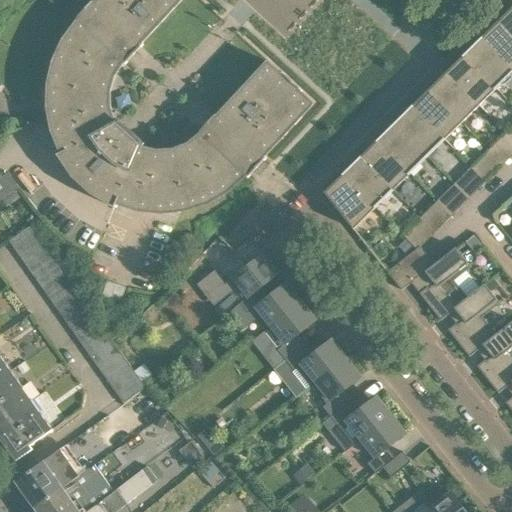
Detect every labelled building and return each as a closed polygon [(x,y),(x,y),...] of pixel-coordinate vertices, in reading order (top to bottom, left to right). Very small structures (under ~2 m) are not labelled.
[(98,0),(96,2),(95,1),(92,3),(92,4),(79,18),(76,21),(78,22),(66,40),(63,45),(53,64),(50,75),(49,80),(48,91),(49,106),(50,121),(51,129),(53,138),(56,144),(61,155),(57,157),(63,166),(72,179),(79,171),(96,187),(89,195),(114,210),(117,206),(138,214),(160,215),(181,214),(185,213),(209,205),(229,195),(246,178),(248,179),(249,178),(249,177),(250,177),(263,162),(264,162),(264,161),(266,159),(265,158),(268,154),(313,105),(300,93),(302,92),(299,89),(294,95),(279,82),(285,76),(282,73),(280,75),(268,63),(219,116),(217,114),(215,116),(215,117),(201,131),(201,132),(199,134),(200,136),(188,145),(156,152),(145,149),(142,148),(142,146),(143,147),(144,145),(141,142),(138,145),(119,127),(122,124),(119,122),(118,121),(117,123),(116,124),(110,109),(110,93),(115,78),(123,65),(125,66),(126,64),(127,63),(141,49),(141,48),(143,46),(142,45),(183,0),(98,0)] [(511,9),(505,17),(498,23),(511,36),(511,9)] [(511,36),(498,23),(497,24),(481,40),(511,71),(511,36)] [(511,71),(481,40),(467,53),(464,57),(496,90),(511,74),(511,71)] [(464,57),(463,58),(447,74),(479,107),(496,90),(464,57)] [(479,107),(447,74),(429,91),(462,124),(479,107)] [(429,91),(428,92),(412,108),(445,141),(462,124),(429,91)] [(412,108),(407,113),(395,125),(428,158),(445,141),(412,108)] [(395,125),(394,126),(378,142),(410,175),(428,158),(395,125)] [(511,140),(506,134),(499,141),(511,154),(511,140)] [(378,142),(377,143),(360,159),(393,192),(410,175),(378,142)] [(360,159),(349,170),(343,176),(376,209),(393,192),(360,159)] [(486,183),(493,176),(479,161),(472,168),(486,183)] [(472,168),(464,175),(479,190),(486,183),(472,168)] [(0,201),(1,201),(15,191),(19,188),(8,173),(0,178),(0,201)] [(343,176),(325,194),(354,231),(376,209),(343,176)] [(452,217),(459,210),(444,195),(437,202),(452,217)] [(437,202),(430,209),(445,224),(452,217),(437,202)] [(38,236),(31,226),(8,242),(15,252),(38,236)] [(410,229),(403,236),(407,240),(413,247),(416,250),(420,248),(424,244),(410,229)] [(45,245),(38,236),(15,252),(22,261),(45,245)] [(475,237),(467,243),(477,256),(485,249),(475,237)] [(406,253),(413,247),(407,240),(400,247),(406,253)] [(22,261),(29,271),(51,255),(45,245),(22,261)] [(425,273),(434,266),(420,248),(416,250),(387,273),(402,291),(425,273)] [(454,309),(467,299),(454,282),(471,268),(456,249),(434,266),(425,273),(435,285),(429,289),(428,288),(420,294),(441,321),(455,310),(454,309)] [(29,271),(35,280),(58,264),(51,255),(29,271)] [(261,289),(279,274),(263,255),(245,269),(237,259),(218,275),(226,285),(230,282),(244,301),(261,289)] [(65,274),(58,264),(35,280),(42,290),(65,274)] [(72,284),(65,274),(42,290),(49,299),(72,284)] [(494,279),(487,285),(492,291),(499,285),(494,279)] [(126,288),(107,282),(101,297),(120,304),(126,288)] [(78,293),(72,284),(49,299),(56,309),(78,293)] [(287,284),(268,298),(261,289),(244,301),(241,304),(249,314),(253,311),(267,330),(301,302),(287,284)] [(485,285),(467,299),(454,309),(455,310),(464,321),(457,326),(456,324),(448,331),(470,358),(484,346),(483,345),(496,335),(483,318),(500,304),(485,285)] [(85,303),(78,293),(56,309),(62,319),(85,303)] [(306,345),(298,335),(316,321),(301,302),(267,330),(282,348),(278,351),(286,361),(306,345)] [(92,312),(85,303),(62,319),(69,328),(92,312)] [(99,322),(92,312),(69,328),(76,338),(99,322)] [(105,332),(99,322),(76,338),(83,347),(105,332)] [(483,345),(484,346),(492,357),(486,362),(485,361),(477,367),(498,394),(511,383),(511,382),(511,381),(511,355),(511,354),(511,353),(511,322),(496,335),(483,345)] [(122,337),(135,352),(146,343),(133,328),(122,337)] [(112,341),(105,332),(83,347),(89,357),(112,341)] [(346,359),(332,340),(313,355),(306,345),(286,361),(294,371),(298,368),(312,386),(346,359)] [(96,367),(119,351),(112,341),(89,357),(96,367)] [(126,360),(119,351),(96,367),(103,376),(126,360)] [(0,423),(32,401),(0,355),(0,423)] [(346,359),(312,386),(327,405),(323,408),(331,418),(351,402),(343,392),(361,378),(346,359)] [(132,370),(126,360),(103,376),(110,386),(132,370)] [(139,380),(132,370),(110,386),(116,395),(139,380)] [(146,389),(139,380),(116,395),(123,405),(146,389)] [(361,440),(391,416),(377,397),(358,412),(351,402),(331,418),(339,428),(346,422),(361,440)] [(0,439),(9,453),(5,456),(12,465),(33,451),(31,447),(53,431),(32,401),(0,423),(0,439)] [(396,458),(388,449),(406,434),(391,416),(361,440),(375,459),(368,464),(376,474),(383,469),(383,468),(396,458)] [(161,420),(158,426),(170,433),(174,426),(161,420)] [(180,450),(186,459),(197,450),(191,442),(180,450)] [(204,459),(197,450),(186,459),(193,468),(204,459)] [(36,509),(64,489),(48,467),(61,458),(57,452),(21,479),(16,482),(36,509)] [(403,453),(396,458),(383,468),(383,469),(391,478),(411,463),(404,453),(403,453)] [(211,464),(200,474),(214,489),(225,479),(211,464)] [(86,511),(90,510),(100,502),(113,493),(94,467),(64,489),(36,509),(38,511),(86,511)] [(114,511),(157,480),(148,467),(113,493),(100,502),(90,510),(86,511),(114,511)] [(466,511),(451,493),(432,507),(436,511),(466,511)]
